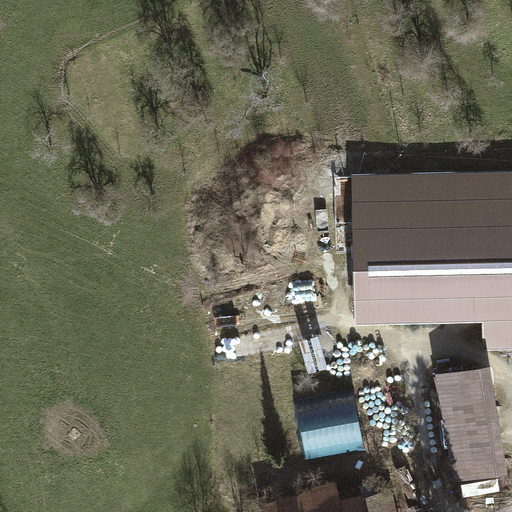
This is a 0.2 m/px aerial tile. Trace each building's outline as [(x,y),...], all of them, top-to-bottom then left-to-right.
[(511,190),(400,192),(403,322),(511,319),(511,190)] [(501,336),(496,339),(494,344),(497,350),(502,352),(507,349),(509,344),(507,339),(501,336)] [(438,379),(454,486),(503,479),(487,372),(438,379)] [(298,398),(306,457),(369,449),(361,390),(298,398)] [(416,462),(401,468),(411,495),(427,490),(416,462)] [(246,481),(237,482),(238,497),(247,497),(246,481)] [(334,483),(258,503),(260,511),(364,511),(361,497),(339,503),(334,483)]
